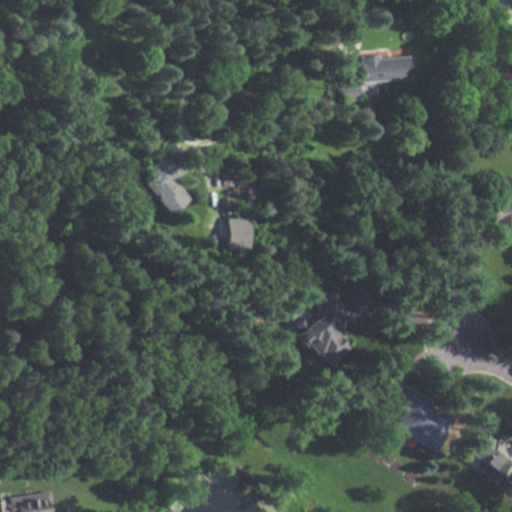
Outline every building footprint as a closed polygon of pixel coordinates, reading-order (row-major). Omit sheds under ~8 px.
[(338,80),(339,100),(356,99),(355,79),(338,80)] [(140,180),(165,214),(186,198),(171,179),(178,174),(162,152),(139,170),(144,177),(140,180)] [(511,229),(511,203),(490,203),(489,221),(495,221),(495,238),(510,238),(510,230),(511,229)] [(245,247),(245,217),(222,217),(223,247),(245,247)] [(460,269),(476,269),(476,241),(461,241),(460,269)] [(344,349),(337,337),(337,332),(330,321),(335,319),(336,302),(335,299),(336,291),(316,289),(313,317),(309,320),(299,319),(288,326),(299,345),(309,346),(320,364),(344,349)] [(388,428),(431,449),(447,419),(421,406),(424,398),(403,388),(393,408),(397,410),(388,428)] [(467,454),(505,482),(511,472),(511,441),(506,450),(482,433),(467,454)] [(0,511),(50,511),(48,491),(3,496),(4,499),(0,499),(0,511)]
